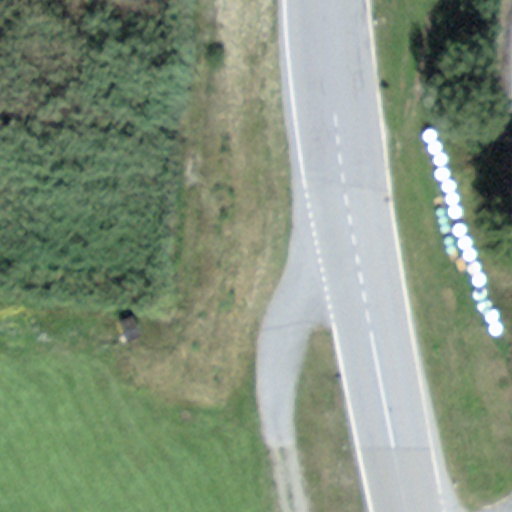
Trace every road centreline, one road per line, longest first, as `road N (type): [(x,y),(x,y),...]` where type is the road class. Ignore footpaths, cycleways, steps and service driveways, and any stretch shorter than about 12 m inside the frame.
road 1 (tertiary): [(408,511),(347,205),(323,0)]
road 2 (track): [(347,205),(281,342),(276,393),(286,511)]
